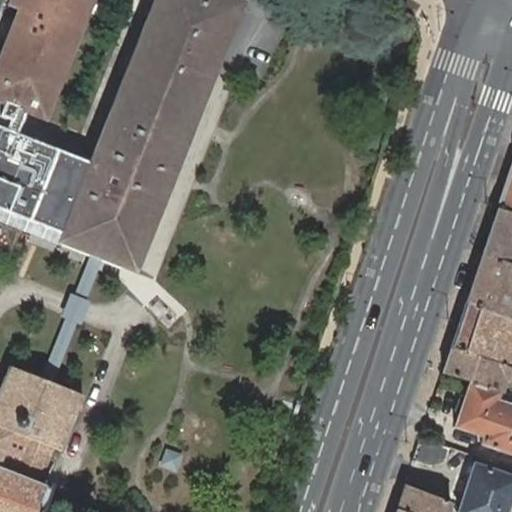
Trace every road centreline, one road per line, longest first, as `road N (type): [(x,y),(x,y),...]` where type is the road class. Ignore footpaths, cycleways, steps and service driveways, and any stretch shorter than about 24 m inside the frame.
road 1 (primary): [(475,0),(300,511)]
road 2 (tertiary): [(333,511),(464,105),(476,0)]
road 3 (primary): [(356,511),(511,50)]
